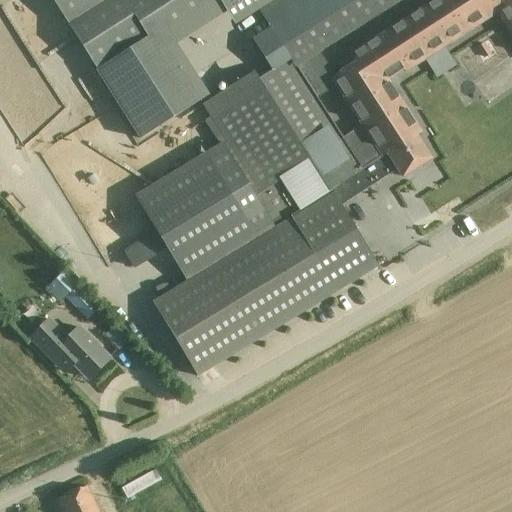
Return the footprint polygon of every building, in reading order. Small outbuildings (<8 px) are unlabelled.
[(227,140),(135,196),(187,282),(154,303),(200,375),(376,262),(330,190),(388,153),(402,177),(431,158),(417,135),(421,132),(386,77),(402,66),(405,72),(497,12),(511,34),(511,0),(435,0),(351,55),(355,62),(333,77),(316,52),(317,52),(313,45),(291,59),(272,71),(255,81),(253,78),(240,86),(238,83),(204,104),(213,118),(227,140)] [(220,0),(227,10),(234,20),(265,0),(220,0)] [(276,0),(259,11),(291,59),(313,45),(317,52),(398,0),(276,0)] [(111,40),(87,55),(140,138),(191,106),(200,100),(194,90),(153,25),(147,24),(142,27),(139,22),(111,40)] [(484,42),(477,47),(484,58),(492,53),(484,42)] [(66,271),(50,285),(64,300),(68,296),(89,319),(101,308),(66,271)] [(10,321),(23,335),(29,329),(16,315),(10,321)] [(68,335),(50,316),(28,337),(64,375),(73,366),(88,382),(113,358),(80,324),(68,335)] [(97,511),(87,486),(57,498),(62,511),(97,511)]
